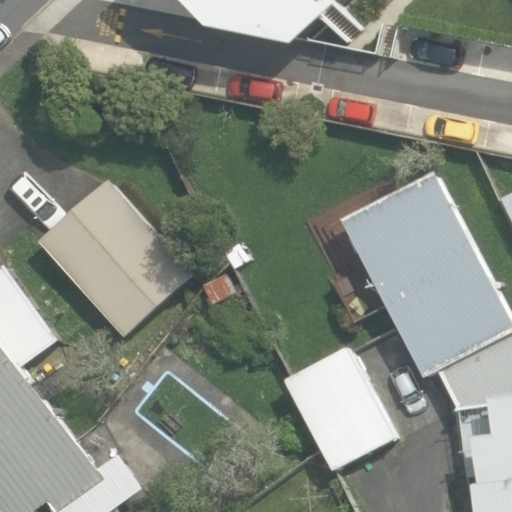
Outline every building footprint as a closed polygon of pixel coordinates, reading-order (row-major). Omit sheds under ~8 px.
[(511,0),(194,0),(227,33),(310,50),(316,44),(351,9),(344,2),(346,0),(511,0)] [(462,409),(498,405),(496,394),(511,392),(511,307),(439,169),(348,217),(431,377),(442,371),(462,409)] [(200,273),(115,178),(45,240),(129,335),(200,273)] [(0,271),(0,511),(38,511),(54,499),(63,511),(115,511),(150,488),(125,452),(103,467),(29,367),(65,339),(11,264),(0,271)] [(402,437),(352,344),(288,378),(338,472),(402,437)] [(511,511),(511,392),(496,394),(498,405),(501,432),(480,434),(486,481),(484,481),(487,511),(511,511)]
